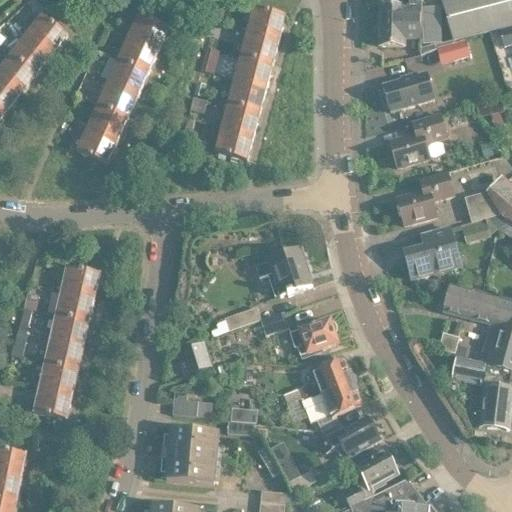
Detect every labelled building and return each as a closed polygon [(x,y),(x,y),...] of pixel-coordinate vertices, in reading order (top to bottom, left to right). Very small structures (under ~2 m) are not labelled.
[(404,0),(404,9),(420,10),(421,0),(404,0)] [(442,0),(440,1),(452,42),(498,31),(511,27),(511,13),(508,0),(442,0)] [(402,43),(420,43),(420,10),(404,9),(379,8),(378,47),(402,48),(402,43)] [(439,9),(420,10),(420,43),(420,47),(440,46),(439,9)] [(244,35),(278,44),(284,19),(251,10),(244,35)] [(24,37),(50,58),(66,38),(40,17),(24,37)] [(136,17),(126,40),(157,54),(167,31),(136,17)] [(502,49),(511,46),(511,27),(498,31),(502,49)] [(238,59),(271,68),(278,44),(244,35),(238,59)] [(35,78),(50,58),(24,37),(8,57),(35,78)] [(147,77),(157,54),(126,40),(116,63),(147,77)] [(448,64),(468,59),(463,43),(436,50),(439,62),(447,60),(448,64)] [(433,47),(419,51),(418,58),(434,52),(433,47)] [(210,64),(213,53),(204,51),(201,61),(210,64)] [(0,81),(20,97),(35,78),(8,57),(0,67),(0,81)] [(265,92),(271,68),(238,59),(232,83),(265,92)] [(136,99),(147,77),(116,63),(105,85),(136,99)] [(388,115),(432,102),(426,75),(415,77),(414,74),(398,78),(399,81),(381,87),(388,115)] [(95,80),(84,75),(80,84),(91,89),(95,80)] [(0,113),(4,117),(20,97),(0,81),(0,113)] [(232,83),(225,107),(259,116),(265,92),(232,83)] [(126,122),(136,99),(105,85),(95,108),(126,122)] [(195,85),(192,97),(200,99),(203,87),(195,85)] [(191,99),(188,111),(202,114),(204,102),(191,99)] [(498,115),(496,104),(475,109),(477,119),(498,115)] [(219,131),(252,140),(259,116),(225,107),(219,131)] [(116,145),(126,122),(95,108),(85,131),(116,145)] [(498,115),(490,117),(493,130),(501,129),(498,115)] [(415,137),(389,144),(397,171),(428,162),(424,147),(445,141),(439,118),(412,125),(415,137)] [(105,168),(116,145),(85,131),(74,154),(105,168)] [(246,164),(252,140),(219,131),(212,155),(246,164)] [(421,182),(424,194),(398,200),(404,227),(437,219),(433,204),(454,198),(448,176),(421,182)] [(486,196),(500,217),(511,225),(511,202),(494,186),(486,196)] [(467,201),(473,224),(484,222),(486,221),(488,221),(500,217),(486,196),(467,201)] [(500,217),(488,221),(496,231),(497,233),(500,217)] [(511,225),(500,217),(497,233),(511,242),(511,225)] [(486,221),(484,222),(488,238),(496,231),(488,221),(486,221)] [(422,238),(425,249),(404,255),(411,282),(460,270),(450,230),(422,238)] [(301,293),(311,289),(300,253),(253,269),(258,282),(267,279),(274,300),(279,298),(280,300),(291,296),(293,301),(303,298),(301,293)] [(60,294),(93,302),(99,277),(65,269),(60,294)] [(486,366),(511,372),(511,302),(451,286),(443,315),(490,327),(482,355),(488,356),(486,366)] [(87,326),(93,302),(60,294),(54,318),(87,326)] [(35,313),(38,298),(26,296),(23,310),(35,313)] [(22,311),(17,335),(26,338),(32,313),(22,311)] [(228,335),(259,325),(254,312),(223,322),(228,335)] [(282,317),(259,325),(264,340),(287,332),(282,317)] [(82,350),(87,326),(54,318),(49,343),(82,350)] [(207,319),(179,328),(183,344),(212,335),(207,319)] [(228,335),(223,322),(223,321),(213,324),(218,338),(228,335)] [(337,347),(328,323),(298,334),(299,336),(290,339),(294,351),(297,350),(301,363),(321,356),(320,353),(337,347)] [(29,338),(26,338),(17,335),(12,358),(24,360),(29,338)] [(456,348),(458,341),(443,336),(439,351),(454,355),(456,348)] [(76,374),(82,350),(49,343),(43,367),(76,374)] [(176,356),(183,379),(211,369),(203,347),(176,356)] [(454,355),(453,359),(461,361),(464,351),(456,348),(454,355)] [(511,373),(488,369),(485,366),(457,361),(453,381),(481,385),(480,390),(484,391),(480,428),(509,433),(511,412),(511,373)] [(341,363),(311,375),(317,391),(311,393),(309,388),(283,399),(285,406),(287,405),(289,410),(301,406),(352,385),(349,377),(347,378),(341,363)] [(71,399),(76,374),(43,367),(38,391),(71,399)] [(221,368),(213,371),(215,380),(224,377),(221,368)] [(356,394),(352,385),(301,406),(309,425),(328,418),(329,420),(359,408),(353,395),(356,394)] [(65,423),(71,399),(38,391),(32,416),(65,423)] [(174,396),(172,417),(195,419),(196,406),(185,405),(186,397),(174,396)] [(230,411),(229,423),(254,426),(255,413),(230,411)] [(317,428),(320,435),(321,438),(339,429),(336,421),(317,428)] [(339,429),(321,438),(317,440),(317,441),(326,457),(334,452),(340,464),(379,443),(367,421),(345,433),(342,427),(339,429)] [(227,435),(260,440),(253,428),(228,425),(227,435)] [(162,456),(191,459),(194,435),(170,432),(168,451),(162,450),(162,456)] [(194,435),(191,459),(216,462),(218,437),(194,435)] [(263,467),(271,463),(264,450),(256,454),(263,467)] [(25,458),(0,452),(0,478),(20,483),(25,458)] [(354,490),(355,492),(342,498),(347,508),(370,497),(368,493),(381,486),(380,484),(394,477),(383,455),(354,470),(362,485),(354,490)] [(188,486),(191,459),(162,456),(161,461),(167,462),(165,483),(188,486)] [(213,488),(216,462),(191,459),(188,486),(213,488)] [(279,476),(271,463),(263,467),(271,480),(279,476)] [(293,496),(314,485),(309,474),(298,480),(292,468),(281,474),(287,485),(293,496)] [(0,504),(15,507),(20,483),(0,478),(0,504)] [(429,511),(428,510),(427,511),(405,482),(349,511),(429,511)] [(259,506),(283,509),(283,505),(284,497),(260,494),(259,506)] [(284,497),(283,505),(298,507),(292,496),(285,496),(284,497)]
